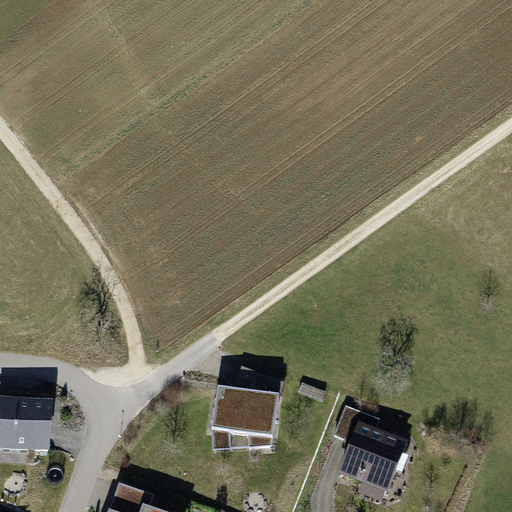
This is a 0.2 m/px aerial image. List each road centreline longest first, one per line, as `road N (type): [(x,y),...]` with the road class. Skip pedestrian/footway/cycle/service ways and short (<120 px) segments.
road 1 (track): [(511,126),(109,412)]
road 2 (track): [(0,125),(115,286),(137,339),(144,390)]
road 3 (residential): [(73,511),(109,412),(69,373),(0,363)]
